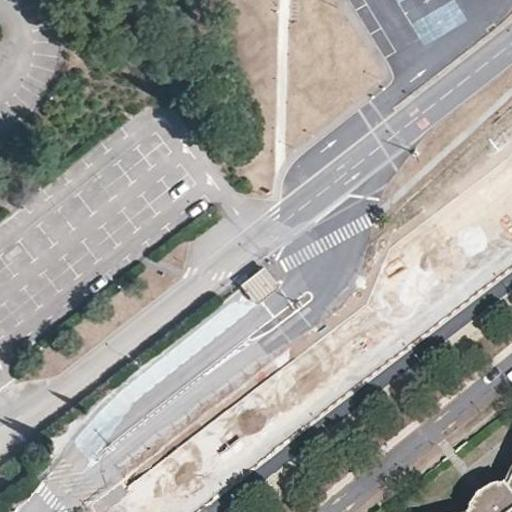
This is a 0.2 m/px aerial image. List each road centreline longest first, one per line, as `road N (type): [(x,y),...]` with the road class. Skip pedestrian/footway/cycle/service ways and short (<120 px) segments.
road 1 (secondary): [(511,229),(152,511)]
road 2 (secondary): [(511,279),(212,511)]
road 3 (residential): [(324,511),(511,364)]
